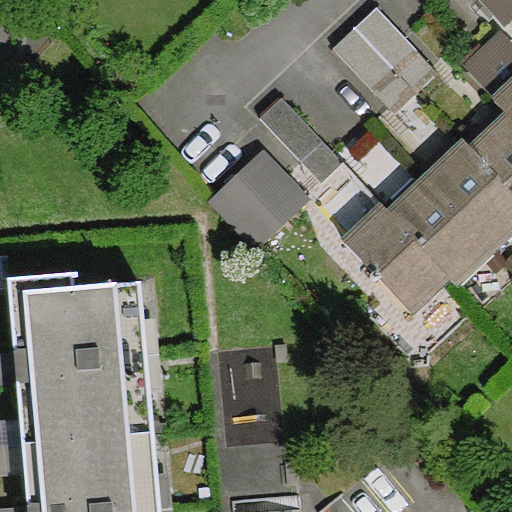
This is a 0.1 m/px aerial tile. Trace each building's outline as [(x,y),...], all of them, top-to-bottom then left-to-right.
[(511,0),(490,0),(487,3),(508,23),(511,19),(511,0)] [(378,9),(357,30),(418,95),(440,74),(378,9)] [(418,95),(357,30),(335,51),(397,116),(418,95)] [(470,73),(510,118),(511,119),(511,43),(507,38),(470,73)] [(284,100),(261,120),(323,185),(343,165),(284,100)] [(511,119),(510,118),(472,153),(511,195),(511,119)] [(466,147),(428,182),(495,250),(511,233),(511,195),(472,153),(466,147)] [(243,180),(215,207),(255,250),(316,192),(305,180),(294,190),(285,179),(263,201),(243,180)] [(428,182),(391,217),(450,278),(457,286),(495,250),(428,182)] [(384,209),(347,245),(412,314),(450,278),(391,217),(384,209)] [(25,448),(156,437),(149,358),(143,288),(77,293),(75,278),(12,283),(17,355),(20,388),(25,448)] [(0,389),(20,388),(17,355),(0,355),(0,389)] [(161,511),(156,437),(25,448),(31,509),(31,511),(161,511)]
